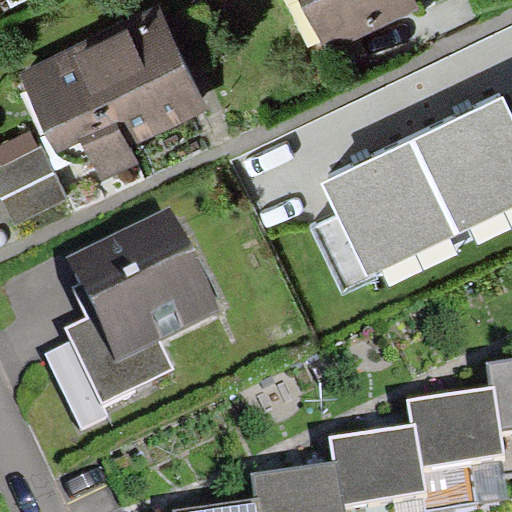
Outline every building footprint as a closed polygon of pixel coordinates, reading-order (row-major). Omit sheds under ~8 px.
[(411,0),(309,0),(328,39),(411,0)] [(207,100),(163,1),(21,65),(56,140),(81,128),(101,172),(141,154),(132,134),(207,100)] [(406,14),(346,42),(360,73),(420,46),(406,14)] [(462,99),(413,123),(459,217),(511,190),(511,100),(502,80),(462,99)] [(374,259),(459,217),(413,123),(363,148),(324,167),(343,205),(311,221),(345,290),(381,272),(374,259)] [(45,141),(0,160),(0,187),(13,217),(67,193),(45,141)] [(221,317),(171,214),(63,266),(90,322),(70,332),(75,344),(105,405),(175,371),(162,345),(221,317)] [(105,405),(75,344),(46,357),(86,439),(115,425),(105,405)] [(511,365),(489,368),(492,396),(450,400),(409,405),(412,434),(370,438),(331,442),(334,471),(293,476),(257,480),(260,511),(445,511),(511,504),(508,482),(511,481),(511,365)]
